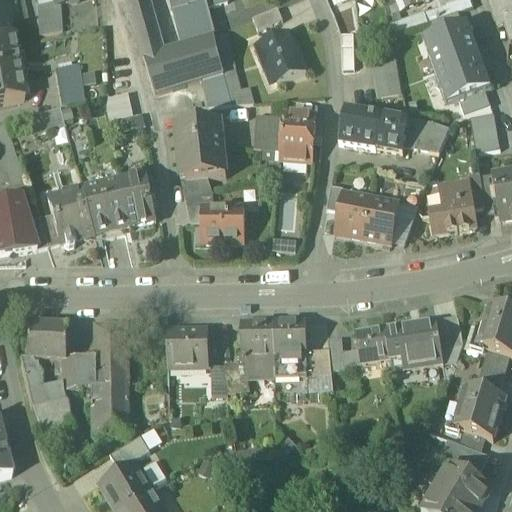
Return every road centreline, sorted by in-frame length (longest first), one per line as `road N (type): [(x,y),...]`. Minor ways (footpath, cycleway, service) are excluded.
road 1 (residential): [(175,296),(158,136),(117,0)]
road 2 (residential): [(318,294),(318,229),(337,92),(316,0)]
road 3 (residential): [(318,294),(511,264)]
road 4 (residential): [(0,298),(175,296)]
road 5 (residential): [(0,352),(53,511)]
road 6 (residential): [(175,296),(318,294)]
